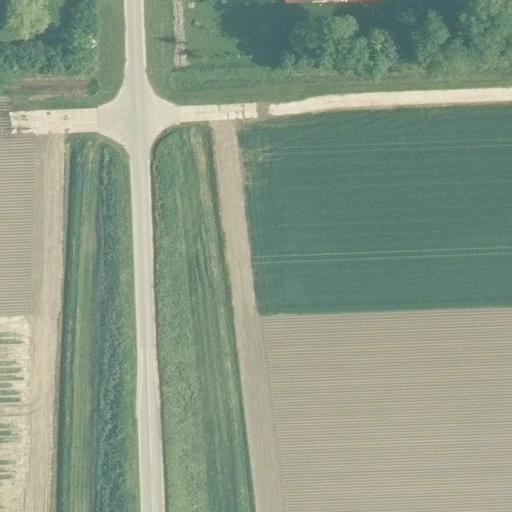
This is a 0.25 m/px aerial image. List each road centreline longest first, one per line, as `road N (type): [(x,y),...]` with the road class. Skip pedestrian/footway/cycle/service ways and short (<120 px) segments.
road 1 (unclassified): [(147,511),(127,0)]
road 2 (unknown): [(131,113),(511,92)]
